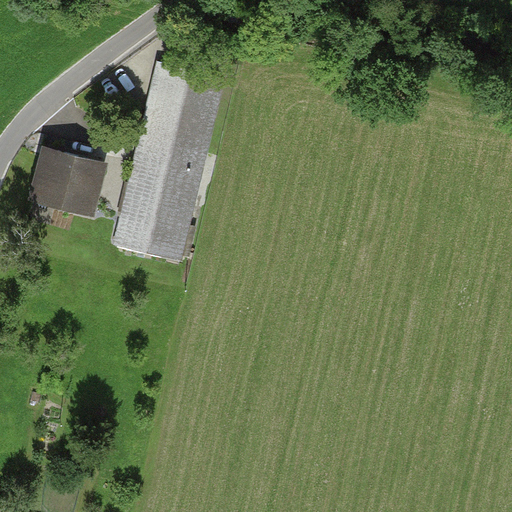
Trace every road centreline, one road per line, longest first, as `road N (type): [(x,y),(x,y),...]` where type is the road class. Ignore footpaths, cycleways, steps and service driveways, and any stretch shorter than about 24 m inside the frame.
road 1 (unclassified): [(0,165),(58,93),(178,0)]
road 2 (track): [(273,54),(154,19)]
